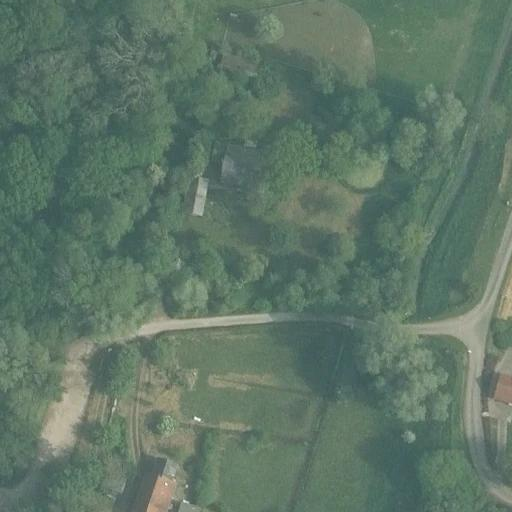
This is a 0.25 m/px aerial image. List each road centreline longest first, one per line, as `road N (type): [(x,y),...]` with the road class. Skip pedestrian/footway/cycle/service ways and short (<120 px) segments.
road 1 (unclassified): [(475,331),(473,440),(482,472),(511,500)]
road 2 (unknown): [(136,333),(131,405),(139,480),(125,511)]
